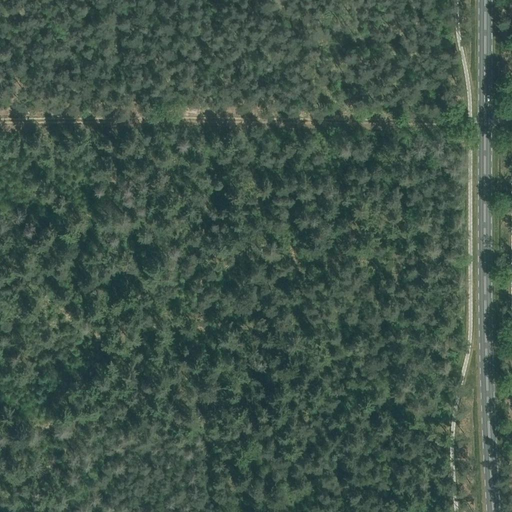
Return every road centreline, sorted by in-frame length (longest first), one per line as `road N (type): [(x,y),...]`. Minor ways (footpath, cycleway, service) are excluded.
road 1 (primary): [(494,511),(486,0)]
road 2 (track): [(486,121),(0,122)]
